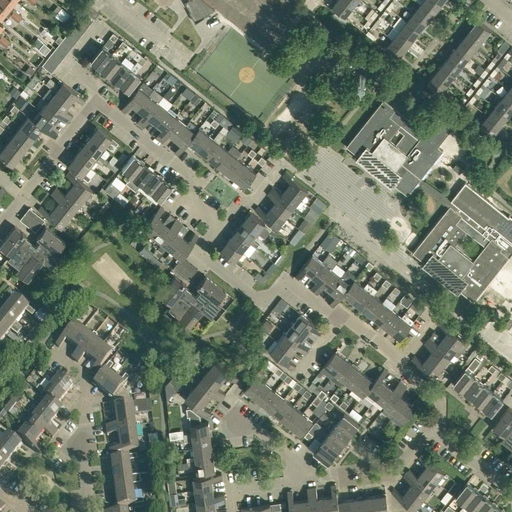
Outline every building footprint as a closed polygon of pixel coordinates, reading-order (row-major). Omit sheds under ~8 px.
[(11,5),(15,1),(14,0),(0,0),(0,4),(7,10),(11,13),(13,10),(15,8),(11,5)] [(215,10),(202,0),(189,0),(186,2),(192,12),(191,13),(191,12),(190,13),(196,22),(204,16),(205,17),(205,16),(215,10)] [(345,17),(352,8),(341,0),(337,0),(332,7),(345,17)] [(341,0),(352,8),(358,0),(341,0)] [(433,15),(440,6),(433,0),(424,0),(421,4),(433,15)] [(79,3),(73,11),(79,15),(85,8),(79,3)] [(11,13),(7,10),(0,4),(0,19),(4,15),(7,17),(9,15),(11,13)] [(426,24),(433,15),(421,4),(413,13),(426,24)] [(89,6),(85,11),(94,19),(99,13),(89,6)] [(59,8),(53,15),(60,21),(66,14),(59,8)] [(85,11),(80,18),(89,25),(94,19),(85,11)] [(406,22),(419,32),(426,24),(413,13),(406,22)] [(85,30),(89,25),(80,18),(76,22),(85,30)] [(484,39),(491,30),(478,19),(471,29),(484,39)] [(366,30),(366,28),(371,22),(367,20),(363,25),(363,26),(360,30),(365,35),(366,34),(368,31),(366,30)] [(76,22),(72,27),(82,35),(85,30),(76,22)] [(412,41),(419,32),(406,22),(399,31),(412,41)] [(72,27),(68,32),(78,39),(82,35),(72,27)] [(476,48),(484,39),(471,29),(463,38),(476,48)] [(368,31),(366,34),(373,40),(376,37),(368,31)] [(405,50),(412,41),(399,31),(392,40),(405,50)] [(74,44),(78,39),(68,32),(65,37),(74,44)] [(109,38),(114,42),(119,37),(114,33),(109,38)] [(63,39),(61,41),(70,49),(74,44),(65,37),(63,39)] [(5,38),(1,43),(6,47),(10,42),(5,38)] [(32,44),(44,55),(50,49),(37,38),(32,44)] [(469,57),(476,48),(463,38),(456,47),(469,57)] [(392,40),(385,49),(398,59),(405,50),(392,40)] [(66,54),(70,49),(61,41),(59,44),(57,46),(66,54)] [(119,46),(129,53),(133,48),(123,41),(119,46)] [(510,45),(505,41),(498,50),(499,51),(502,54),(510,45)] [(57,46),(53,51),(62,58),(66,54),(57,46)] [(91,60),(101,68),(113,54),(103,46),(91,60)] [(469,57),(456,47),(449,56),(462,66),(469,57)] [(138,52),(133,48),(129,53),(134,57),(138,52)] [(32,51),(27,61),(37,66),(41,56),(32,51)] [(53,51),(49,56),(59,63),(62,58),(53,51)] [(495,57),(492,61),(495,63),(502,54),(499,51),(495,57)] [(110,76),(122,61),(113,54),(101,68),(110,76)] [(59,63),(49,56),(46,60),(55,68),(59,63)] [(143,65),(147,60),(142,56),(138,61),(143,65)] [(455,75),(462,66),(449,56),(442,65),(455,75)] [(497,65),(500,68),(505,62),(507,59),(504,57),(497,65)] [(51,73),(55,68),(46,60),(42,65),(51,73)] [(110,76),(120,83),(131,69),(122,61),(110,76)] [(492,61),(485,70),(488,72),(490,69),(495,63),(492,61)] [(435,74),(448,84),(455,75),(442,65),(435,74)] [(498,71),(500,68),(497,65),(490,74),(496,79),(498,81),(502,75),(498,71)] [(29,66),(24,72),(30,76),(34,70),(29,66)] [(475,71),(480,75),(484,70),(479,66),(475,71)] [(141,77),(131,69),(120,83),(129,91),(141,77)] [(177,79),(171,74),(166,81),(172,85),(177,79)] [(440,93),(448,84),(435,74),(427,83),(440,93)] [(490,74),(483,83),(486,86),(489,88),(496,79),(490,74)] [(55,92),(69,103),(74,97),(82,104),(86,100),(63,82),(55,92)] [(13,86),(9,92),(15,98),(20,91),(13,86)] [(26,86),(20,94),(25,98),(28,94),(29,96),(33,91),(26,86)] [(132,104),(137,109),(149,94),(139,86),(121,109),(125,112),(132,104)] [(511,106),(511,91),(509,89),(502,98),(511,106)] [(65,109),(69,103),(55,92),(48,101),(70,119),(73,115),(65,109)] [(159,102),(149,94),(137,109),(143,114),(137,122),(140,125),(159,102)] [(196,95),(190,102),(195,106),(201,99),(196,95)] [(508,117),(511,111),(511,106),(502,98),(495,107),(508,117)] [(437,116),(425,132),(416,125),(399,111),(384,99),(346,146),(358,156),(356,159),(368,169),(372,172),(391,187),(393,184),(407,195),(418,182),(421,178),(443,151),(438,147),(452,129),(437,116)] [(48,101),(41,110),(54,122),(59,116),(67,123),(70,119),(48,101)] [(429,110),(434,104),(430,101),(425,107),(429,110)] [(150,119),(156,124),(168,109),(159,102),(140,125),(144,127),(150,119)] [(9,110),(14,114),(18,109),(13,105),(9,110)] [(500,126),(508,117),(495,107),(487,116),(500,126)] [(155,137),(159,140),(177,117),(168,109),(156,124),(162,129),(155,137)] [(50,127),(54,122),(41,110),(33,120),(37,123),(37,124),(42,128),(55,139),(59,134),(50,127)] [(2,120),(6,124),(10,119),(6,115),(2,120)] [(20,126),(34,137),(42,128),(37,124),(37,123),(33,120),(28,116),(20,126)] [(480,125),(493,136),(500,126),(487,116),(480,125)] [(187,124),(177,117),(159,140),(163,142),(169,134),(175,139),(187,124)] [(220,123),(215,119),(211,124),(216,128),(220,123)] [(198,150),(208,157),(219,143),(225,135),(229,130),(232,126),(228,123),(225,127),(224,126),(220,131),(219,131),(213,139),(209,135),(198,150)] [(178,155),(189,142),(193,136),(196,132),(187,124),(175,139),(181,144),(174,152),(178,155)] [(225,135),(229,139),(234,143),(243,132),(234,124),(232,126),(229,130),(225,135)] [(27,147),(34,137),(20,126),(13,135),(27,147)] [(90,136),(102,146),(106,140),(115,147),(118,143),(97,126),(90,136)] [(200,128),(196,132),(193,136),(189,142),(198,150),(209,135),(200,128)] [(245,134),(240,140),(247,146),(252,140),(245,134)] [(19,156),(27,147),(13,135),(5,145),(19,156)] [(97,152),(102,146),(90,136),(82,146),(103,162),(108,166),(110,163),(105,159),(106,159),(97,152)] [(228,150),(219,143),(208,157),(217,165),(228,150)] [(0,151),(0,156),(12,166),(19,156),(5,145),(0,151)] [(82,146),(75,154),(87,165),(92,159),(100,166),(103,162),(82,146)] [(257,153),(252,149),(248,154),(253,158),(257,153)] [(217,165),(226,172),(238,158),(228,150),(217,165)] [(82,171),(87,165),(75,154),(67,165),(88,181),(91,177),(82,171)] [(127,181),(131,176),(142,162),(133,155),(121,169),(127,173),(123,178),(127,181)] [(258,162),(263,166),(267,161),(262,157),(258,162)] [(113,163),(118,167),(122,162),(117,158),(113,163)] [(226,172),(236,180),(247,166),(238,158),(226,172)] [(142,162),(131,176),(140,184),(152,170),(142,162)] [(461,172),(463,169),(456,164),(452,169),(459,174),(461,172)] [(236,180),(246,187),(257,173),(247,166),(236,180)] [(140,184),(150,192),(161,177),(152,170),(140,184)] [(68,171),(65,175),(74,182),(69,187),(84,199),(91,190),(68,171)] [(291,182),(287,188),(300,200),(305,195),(310,199),(314,194),(286,172),(283,176),(291,182)] [(115,176),(110,183),(104,190),(114,198),(119,192),(120,190),(125,184),(115,176)] [(161,177),(150,192),(159,199),(171,185),(161,177)] [(451,200),(432,186),(421,178),(418,182),(449,207),(413,253),(425,262),(423,265),(441,280),(457,292),(458,293),(460,290),(474,302),(484,288),(509,257),(511,253),(511,219),(509,217),(510,216),(509,215),(508,217),(465,182),(451,200)] [(76,209),(84,199),(69,187),(65,193),(56,187),(53,190),(76,209)] [(271,191),(293,209),(300,200),(287,188),(282,194),(273,187),(271,191)] [(54,206),(68,218),(76,209),(53,190),(50,194),(59,200),(54,206)] [(276,201),(272,207),(285,218),(293,209),(271,191),(268,194),(276,201)] [(114,198),(119,202),(124,196),(119,192),(114,198)] [(133,195),(126,204),(132,210),(140,201),(133,195)] [(319,214),(326,204),(317,197),(309,207),(311,208),(319,214)] [(61,228),(68,218),(54,206),(49,212),(41,206),(38,209),(61,228)] [(152,236),(163,221),(157,217),(164,209),(160,206),(142,228),(152,236)] [(267,213),(259,206),(255,210),(278,228),(285,218),(272,207),(267,213)] [(45,220),(29,208),(20,220),(35,232),(45,220)] [(311,224),(319,214),(311,208),(303,218),(311,224)] [(243,222),(257,233),(262,227),(269,233),(272,229),(251,212),(243,222)] [(152,236),(161,243),(179,221),(175,218),(169,226),(163,221),(152,236)] [(304,219),(298,228),(304,232),(311,224),(304,219)] [(182,224),(179,221),(161,243),(159,246),(158,247),(159,249),(160,248),(161,248),(164,245),(170,250),(182,236),(176,232),(182,224)] [(243,222),(236,231),(257,248),(259,245),(252,240),(257,233),(243,222)] [(15,271),(27,281),(43,261),(51,267),(60,256),(56,253),(65,241),(45,226),(36,238),(40,241),(35,246),(24,238),(26,235),(15,226),(0,244),(0,246),(10,255),(7,259),(18,267),(15,271)] [(289,241),(291,242),(294,245),(304,233),(299,229),(289,241)] [(236,231),(228,241),(242,252),(247,246),(254,251),(257,248),(236,231)] [(331,231),(327,237),(336,244),(340,239),(331,231)] [(170,250),(180,258),(182,257),(198,236),(194,233),(188,241),(182,236),(170,250)] [(220,250),(241,267),(244,264),(237,258),(242,252),(228,241),(220,250)] [(137,251),(145,259),(150,253),(142,245),(137,251)] [(356,250),(350,246),(346,251),(352,256),(356,250)] [(282,253),(274,263),(276,264),(277,266),(286,256),(284,254),(282,253)] [(306,271),(312,276),(323,262),(313,254),(295,277),(299,280),(306,271)] [(155,267),(159,262),(150,255),(146,259),(155,267)] [(197,269),(182,257),(180,258),(172,268),(188,281),(197,269)] [(323,262),(312,276),(318,281),(311,289),(314,292),(332,269),(323,262)] [(370,271),(374,266),(369,262),(365,267),(370,271)] [(325,286),(330,291),(341,277),(332,269),(314,292),(318,295),(325,286)] [(261,282),(263,283),(270,274),(267,272),(263,276),(260,281),(261,282)] [(378,281),(382,276),(377,272),(373,277),(378,281)] [(175,275),(159,295),(170,304),(167,307),(179,316),(175,320),(187,330),(202,311),(210,317),(220,305),(216,302),(225,291),(205,275),(196,287),(199,290),(195,295),(184,287),(186,285),(175,275)] [(333,307),(343,294),(351,284),(341,277),(330,291),(336,296),(330,304),(333,307)] [(353,301),(364,287),(355,279),(351,284),(343,294),(353,301)] [(387,289),(391,284),(386,280),(382,285),(387,289)] [(362,309),(374,295),(364,287),(353,301),(362,309)] [(397,296),(401,291),(396,287),(392,292),(397,296)] [(405,294),(400,299),(402,300),(401,302),(407,307),(413,300),(405,294)] [(14,295),(6,305),(18,315),(23,309),(32,316),(35,312),(14,295)] [(362,309),(372,316),(383,302),(374,295),(362,309)] [(277,303),(284,308),(288,304),(281,298),(277,303)] [(372,316),(381,324),(393,310),(383,302),(372,316)] [(416,311),(420,306),(414,302),(411,307),(416,311)] [(13,321),(18,315),(6,305),(0,313),(0,316),(19,331),(32,341),(34,338),(31,336),(32,335),(13,321)] [(34,318),(45,326),(51,319),(40,310),(34,318)] [(381,324),(391,331),(402,317),(393,310),(381,324)] [(301,314),(293,323),(307,334),(312,328),(320,335),(323,331),(301,314)] [(0,316),(0,330),(3,334),(8,327),(17,334),(19,331),(0,316)] [(400,339),(412,325),(402,317),(391,331),(400,339)] [(198,321),(193,328),(197,331),(202,325),(198,321)] [(66,339),(72,343),(83,329),(73,322),(55,344),(59,347),(66,339)] [(263,322),(262,323),(259,326),(265,331),(268,333),(273,326),(271,324),(269,326),(263,322)] [(447,333),(443,338),(457,349),(464,339),(442,322),(439,326),(447,333)] [(302,340),(307,334),(293,323),(286,333),(308,351),(311,347),(302,340)] [(74,360),(92,337),(83,329),(72,343),(78,348),(71,357),(74,360)] [(256,341),(259,336),(254,332),(251,337),(256,341)] [(308,351),(286,333),(278,342),(292,353),(297,347),(305,354),(308,351)] [(91,359),(102,345),(92,337),(74,360),(78,363),(85,354),(91,359)] [(429,337),(427,341),(449,359),(457,349),(443,338),(438,344),(429,337)] [(432,351),(428,357),(442,368),(449,359),(427,341),(424,344),(432,351)] [(293,370),(296,366),(287,359),(292,353),(278,342),(270,352),(293,370)] [(97,363),(90,372),(94,375),(112,352),(102,345),(91,359),(97,363)] [(325,366),(334,373),(346,359),(336,351),(325,366)] [(472,352),(467,358),(471,361),(476,355),(473,352),(472,352)] [(423,363),(415,356),(411,360),(434,378),(442,368),(428,357),(423,363)] [(273,363),(268,359),(264,364),(269,368),(273,363)] [(334,373),(343,381),(355,366),(346,359),(334,373)] [(216,360),(208,370),(222,381),(227,376),(235,382),(239,378),(216,360)] [(46,365),(44,363),(41,361),(34,370),(39,374),(46,365)] [(93,383),(103,390),(112,378),(106,373),(113,365),(109,362),(93,383)] [(492,374),(496,369),(491,364),(487,370),(492,374)] [(353,388),(365,374),(355,366),(343,381),(353,388)] [(279,376),(283,371),(278,367),(274,372),(279,376)] [(373,403),(376,398),(387,385),(381,380),(389,371),(384,368),(374,381),(367,391),(363,395),(373,403)] [(57,379),(52,386),(65,396),(73,386),(52,369),(49,373),(57,379)] [(453,383),(463,391),(475,377),(465,369),(453,383)] [(201,379),(223,398),(226,394),(218,387),(222,381),(208,370),(201,379)] [(502,381),(506,376),(501,372),(497,377),(502,381)] [(103,390),(112,398),(120,389),(129,377),(125,374),(118,383),(112,378),(103,390)] [(289,383),(293,378),(288,374),(284,379),(289,383)] [(363,395),(367,391),(374,381),(365,374),(353,388),(362,396),(363,395)] [(265,383),(255,375),(244,390),(254,397),(265,383)] [(475,377),(463,391),(473,398),(484,384),(475,377)] [(201,379),(193,388),(207,400),(212,395),(220,401),(223,398),(201,379)] [(393,390),(387,385),(376,398),(386,406),(404,384),(400,381),(393,390)] [(25,382),(19,390),(23,393),(30,385),(25,382)] [(298,391),(302,386),(297,382),(293,387),(298,391)] [(317,386),(312,382),(308,387),(313,391),(317,386)] [(274,390),(265,383),(254,397),(263,405),(274,390)] [(386,406),(395,414),(406,400),(400,395),(407,387),(404,384),(386,406)] [(473,398),(482,406),(493,392),(484,384),(473,398)] [(36,389),(47,398),(57,405),(65,396),(52,386),(47,392),(39,385),(36,389)] [(168,385),(165,389),(167,405),(177,392),(176,391),(168,385)] [(186,399),(191,404),(200,410),(208,416),(211,412),(203,406),(207,400),(193,388),(185,399),(186,399)] [(115,416),(133,413),(131,395),(127,393),(123,392),(120,389),(112,398),(109,402),(109,406),(113,405),(115,416)] [(311,393),(306,389),(302,394),(307,398),(311,393)] [(321,399),(322,398),(326,393),(321,389),(316,396),(321,399)] [(23,394),(18,390),(11,400),(15,403),(23,394)] [(284,398),(274,390),(263,405),(273,412),(284,398)] [(503,399),(493,392),(482,406),(492,414),(503,399)] [(335,401),(338,397),(334,393),(330,398),(335,401)] [(322,414),(324,412),(328,407),(324,404),(326,402),(322,398),(321,399),(316,396),(312,401),(317,405),(315,408),(322,414)] [(404,422),(422,399),(418,396),(412,404),(406,400),(395,414),(404,422)] [(70,416),(57,405),(47,398),(40,407),(54,418),(59,412),(67,419),(70,416)] [(273,412),(282,420),(294,405),(284,398),(273,412)] [(184,434),(184,438),(210,434),(209,422),(201,423),(200,415),(197,413),(200,410),(191,404),(186,399),(181,405),(186,409),(187,417),(190,416),(192,432),(184,434)] [(324,404),(328,407),(329,408),(333,404),(328,400),(326,402),(324,404)] [(344,409),(347,404),(343,400),(339,405),(344,409)] [(303,413),(294,405),(282,420),(292,427),(303,413)] [(54,418),(40,407),(32,417),(55,435),(58,431),(49,424),(54,418)] [(511,409),(508,407),(493,427),(504,435),(501,439),(511,447),(511,448),(509,452),(511,454),(511,409)] [(337,423),(351,434),(359,425),(344,413),(341,418),(333,411),(329,416),(337,423)] [(324,412),(322,414),(320,416),(325,420),(328,415),(324,412)] [(105,425),(106,429),(135,426),(133,413),(115,416),(116,423),(105,425)] [(292,427),(301,435),(313,421),(303,413),(292,427)] [(363,415),(358,421),(365,426),(370,420),(363,415)] [(32,417),(25,426),(39,437),(44,431),(53,438),(55,435),(32,417)] [(312,426),(308,431),(313,435),(317,430),(320,425),(316,422),(312,426)] [(337,423),(329,432),(344,444),(351,434),(337,423)] [(39,437),(25,426),(17,436),(32,447),(40,454),(43,450),(34,443),(39,437)] [(117,432),(118,440),(137,437),(135,426),(106,429),(106,434),(117,432)] [(0,433),(4,437),(0,441),(0,443),(14,454),(21,444),(0,428),(0,427),(0,433)] [(168,440),(182,438),(180,430),(167,432),(168,440)] [(313,435),(308,431),(304,436),(309,440),(313,435)] [(329,432),(322,442),(336,453),(344,444),(329,432)] [(155,434),(146,435),(147,450),(155,449),(155,434)] [(210,434),(184,438),(185,442),(193,441),(194,448),(212,446),(210,434)] [(138,450),(137,437),(118,440),(119,447),(109,449),(109,454),(138,450)] [(328,463),(336,453),(322,442),(314,451),(328,463)] [(0,458),(6,463),(14,454),(0,443),(0,458)] [(187,458),(188,462),(214,458),(212,446),(194,448),(195,456),(187,458)] [(110,458),(112,470),(130,468),(129,460),(137,459),(137,454),(110,458)] [(445,472),(422,454),(419,458),(428,464),(423,470),(437,482),(445,472)] [(216,470),(214,458),(188,462),(188,466),(196,465),(198,473),(216,470)] [(131,475),(130,468),(112,470),(114,482),(140,478),(139,474),(131,475)] [(430,491),(437,482),(423,470),(418,476),(410,470),(407,473),(430,491)] [(422,501),(430,491),(407,473),(404,476),(413,483),(408,489),(422,501)] [(223,479),(222,474),(193,478),(195,490),(213,488),(212,480),(223,479)] [(115,494),(133,491),(132,484),(140,483),(140,478),(114,482),(115,494)] [(455,496),(465,504),(476,490),(467,482),(455,496)] [(327,511),(339,511),(338,501),(336,485),(331,485),(333,496),(325,497),(327,511)] [(327,511),(325,497),(318,498),(316,487),(312,488),(315,511),(327,511)] [(195,490),(197,502),(226,498),(225,494),(214,495),(213,488),(195,490)] [(315,511),(312,488),(308,488),(309,499),(302,500),(303,511),(315,511)] [(403,495),(394,489),(392,492),(414,510),(422,501),(408,489),(403,495)] [(486,497),(476,490),(465,504),(475,511),(486,497)] [(134,499),(133,491),(115,494),(117,506),(143,503),(143,498),(134,499)] [(290,511),(303,511),(302,500),(294,501),(292,491),(288,491),(290,511)] [(388,511),(387,495),(374,496),(376,511),(388,511)] [(449,499),(444,495),(440,500),(445,504),(449,499)] [(364,511),(376,511),(374,496),(362,498),(364,511)] [(475,511),(474,511),(489,511),(495,505),(486,497),(475,511)] [(197,502),(198,511),(213,511),(217,511),(215,504),(226,503),(226,498),(197,502)] [(350,500),(352,511),(364,511),(362,498),(350,500)] [(352,511),(350,500),(338,501),(339,511),(352,511)] [(248,507),(242,508),(242,511),(250,511),(253,511),(273,511),(273,510),(281,509),(280,508),(280,503),(272,504),(270,504),(248,507)]
